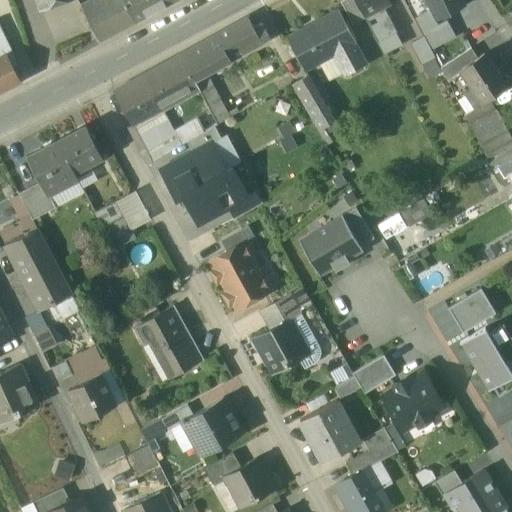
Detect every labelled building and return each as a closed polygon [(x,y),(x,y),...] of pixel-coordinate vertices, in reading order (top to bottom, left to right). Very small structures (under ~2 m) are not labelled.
[(36,0),(41,11),(67,0),(36,0)] [(99,0),(83,9),(100,40),(135,22),(124,0),(99,0)] [(124,0),(135,22),(175,0),(124,0)] [(356,0),(343,0),(340,2),(352,25),(365,18),(364,15),(356,0)] [(356,0),(364,15),(381,6),(391,0),(356,0)] [(422,0),(418,0),(408,5),(414,17),(428,9),(427,7),(422,0)] [(427,0),(430,6),(437,18),(463,5),(460,0),(427,0)] [(395,31),(381,6),(364,15),(365,18),(377,41),(395,31)] [(428,9),(414,17),(430,47),(453,35),(445,19),(436,24),(428,9)] [(340,12),(290,38),(306,69),(335,55),(346,76),(366,66),(355,44),(356,43),(340,12)] [(247,18),(180,55),(193,79),(206,72),(262,43),(254,27),(252,24),(247,18)] [(269,39),(261,23),(254,27),(262,43),(269,39)] [(0,56),(6,53),(6,54),(11,51),(0,26),(0,56)] [(433,56),(422,36),(409,43),(420,63),(433,56)] [(470,48),(440,67),(447,80),(457,73),(457,72),(477,59),(470,48)] [(0,56),(0,89),(20,79),(6,54),(6,53),(0,56)] [(477,59),(457,72),(457,73),(461,79),(466,75),(483,101),(485,101),(505,87),(484,54),(477,59)] [(180,55),(114,90),(133,125),(162,109),(199,90),(198,88),(193,79),(180,55)] [(206,72),(193,79),(198,88),(211,81),(206,72)] [(308,77),(294,85),(320,130),(334,122),(308,77)] [(230,117),(211,81),(198,88),(199,90),(207,105),(217,123),(230,117)] [(483,101),(464,114),(488,160),(511,144),(511,139),(496,111),(491,113),(485,101),(483,101)] [(207,105),(193,113),(203,132),(214,126),(217,124),(217,123),(207,105)] [(162,109),(133,125),(131,139),(141,157),(149,152),(153,160),(180,145),(162,109)] [(85,124),(57,140),(74,171),(102,156),(85,124)] [(187,141),(193,153),(220,138),(214,126),(187,141)] [(57,140),(27,156),(43,185),(44,188),(46,187),(59,180),(62,185),(77,177),(74,171),(57,140)] [(193,153),(162,170),(176,196),(225,171),(210,144),(193,153)] [(149,152),(141,157),(144,164),(153,160),(149,152)] [(511,159),(503,165),(511,178),(511,159)] [(198,224),(230,207),(248,197),(232,167),(225,171),(176,196),(181,206),(187,203),(198,224)] [(43,185),(21,197),(32,219),(56,206),(46,187),(44,188),(43,185)] [(255,193),(248,197),(230,207),(236,217),(261,204),(255,193)] [(404,224),(429,212),(422,197),(397,209),(404,224)] [(117,199),(95,211),(115,248),(137,236),(117,199)] [(361,246),(374,238),(357,207),(343,215),(361,246)] [(396,212),(374,223),(382,239),(404,227),(396,212)] [(320,279),(365,254),(361,246),(343,215),(298,241),(320,279)] [(247,226),(220,241),(225,251),(242,242),(253,236),(247,226)] [(37,229),(27,234),(36,251),(46,246),(37,229)] [(53,260),(43,265),(36,251),(27,234),(6,245),(14,260),(15,260),(29,286),(26,288),(38,311),(39,313),(39,312),(52,305),(54,308),(56,307),(51,297),(68,288),(53,260)] [(225,251),(209,260),(236,309),(269,291),(268,290),(268,289),(269,285),(265,277),(261,276),(261,275),(260,275),(251,258),(251,257),(252,253),(248,245),(244,244),(243,243),(242,242),(225,251)] [(46,246),(36,251),(43,265),(53,260),(46,246)] [(483,291),(451,310),(464,332),(496,313),(483,291)] [(290,293),(260,310),(269,328),(290,316),(300,311),(290,293)] [(172,306),(134,327),(144,344),(148,341),(168,375),(163,377),(164,379),(202,358),(192,342),(190,343),(171,309),(173,308),(172,306)] [(55,343),(39,312),(39,313),(38,311),(24,318),(40,350),(55,343)] [(319,347),(300,311),(290,316),(304,342),(295,347),(301,357),(299,359),(304,369),(315,363),(319,359),(321,353),(319,347)] [(0,313),(0,338),(10,333),(0,313)] [(269,328),(251,338),(260,353),(262,352),(273,373),(299,359),(301,357),(295,347),(304,342),(290,316),(269,328)] [(477,357),(500,396),(511,388),(511,335),(502,318),(460,343),(471,361),(477,357)] [(73,375),(72,375),(77,386),(99,375),(110,370),(105,359),(73,375)] [(385,359),(354,376),(361,389),(364,395),(395,378),(385,359)] [(66,360),(56,365),(63,380),(72,375),(73,375),(66,360)] [(327,371),(332,381),(347,375),(343,364),(327,371)] [(0,419),(36,404),(19,365),(0,373),(0,419)] [(110,370),(99,375),(115,406),(126,400),(110,370)] [(378,397),(403,437),(448,410),(423,370),(378,397)] [(77,386),(69,390),(84,422),(115,406),(99,375),(77,386)] [(354,376),(334,387),(341,400),(361,389),(354,376)] [(192,415),(181,421),(181,423),(200,457),(242,433),(223,398),(192,415)] [(336,400),(300,420),(323,462),(360,442),(336,400)] [(187,404),(159,420),(165,431),(165,432),(181,423),(181,421),(192,415),(187,404)] [(159,420),(141,430),(147,441),(165,431),(159,420)] [(384,428),(363,439),(369,450),(390,439),(384,428)] [(397,451),(390,439),(369,450),(375,463),(397,451)] [(149,445),(125,457),(133,473),(157,461),(149,445)] [(369,450),(345,463),(352,476),(366,468),(375,463),(369,450)] [(233,452),(203,468),(212,484),(222,479),(222,478),(241,467),(233,452)] [(241,467),(222,478),(222,479),(239,508),(273,489),(255,458),(241,467)] [(352,476),(334,485),(349,511),(381,511),(389,508),(366,468),(352,476)] [(427,470),(417,476),(422,486),(433,479),(427,470)] [(461,483),(445,493),(456,511),(475,511),(500,498),(483,470),(461,483)] [(461,483),(454,471),(435,483),(442,495),(445,493),(461,483)] [(63,487),(32,502),(36,511),(49,511),(65,505),(67,498),(69,498),(63,487)] [(167,511),(159,493),(122,509),(123,511),(167,511)] [(65,505),(49,511),(89,511),(82,497),(74,500),(69,498),(67,498),(65,505)] [(508,511),(500,498),(475,511),(508,511)]
